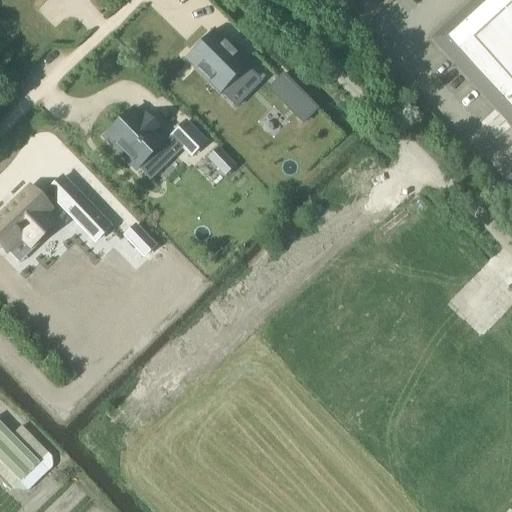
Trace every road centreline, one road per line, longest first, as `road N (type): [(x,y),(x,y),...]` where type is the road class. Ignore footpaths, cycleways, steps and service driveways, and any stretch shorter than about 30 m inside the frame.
road 1 (unclassified): [(511,245),(261,0)]
road 2 (unclassified): [(0,125),(129,0)]
